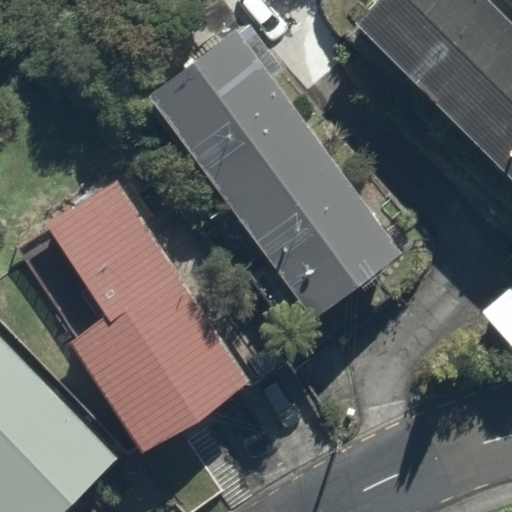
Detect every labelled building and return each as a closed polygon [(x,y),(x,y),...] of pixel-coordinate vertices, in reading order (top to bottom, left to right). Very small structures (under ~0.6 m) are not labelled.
[(511,26),(486,0),(369,0),(348,21),(511,186),(511,26)] [(230,32),(148,98),(316,307),(398,241),(230,32)] [(102,311),(67,332),(131,438),(243,370),(123,171),(45,218),(102,311)] [(511,282),(509,278),(496,286),(469,250),(301,374),(341,428),(480,326),(505,359),(511,353),(511,282)] [(0,511),(46,511),(107,446),(0,347),(0,511)]
